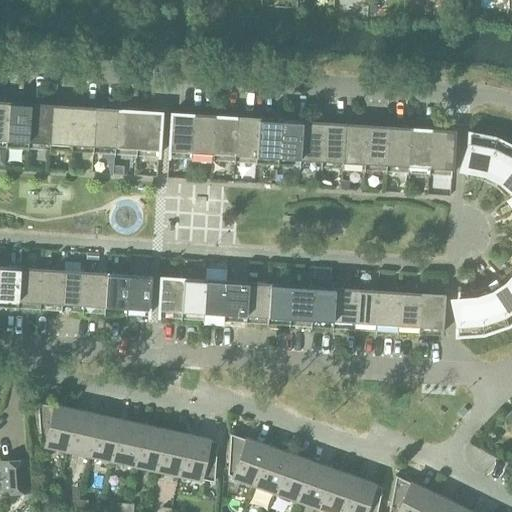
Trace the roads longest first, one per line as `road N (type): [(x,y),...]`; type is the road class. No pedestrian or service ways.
road 1 (residential): [(511,102),(0,62)]
road 2 (residential): [(503,376),(31,344)]
road 3 (residential): [(441,465),(378,437),(375,453),(220,399),(205,408),(35,371),(31,344)]
